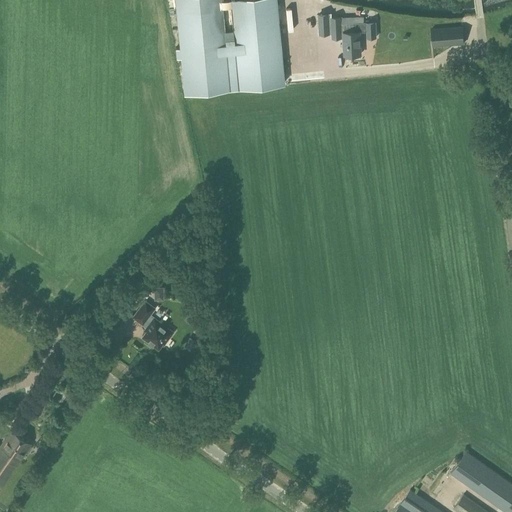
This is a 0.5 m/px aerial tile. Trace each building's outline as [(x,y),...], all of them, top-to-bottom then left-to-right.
[(249,3),(191,6),(193,39),(252,36),(249,3)] [(329,13),(319,13),(320,33),(332,32),(336,32),(337,36),(338,37),(344,37),(345,55),(361,54),(360,32),(376,31),(376,21),(375,21),(375,22),(365,22),(364,22),(341,23),(341,16),(331,16),(329,17),(329,13)] [(431,29),(433,47),(464,44),(463,27),(431,29)] [(148,331),(143,337),(159,348),(162,343),(164,345),(174,332),(154,318),(150,315),(155,308),(146,301),(134,317),(143,324),(144,324),(148,327),(145,331),(146,330),(148,331)] [(31,444),(11,430),(0,445),(0,485),(2,487),(31,444)] [(451,473),(453,475),(505,511),(511,501),(511,510),(511,511),(511,482),(466,451),(451,473)] [(433,487),(441,477),(437,474),(430,485),(433,487)] [(443,511),(410,489),(394,511),(443,511)] [(453,508),(459,511),(489,511),(463,494),(453,508)]
